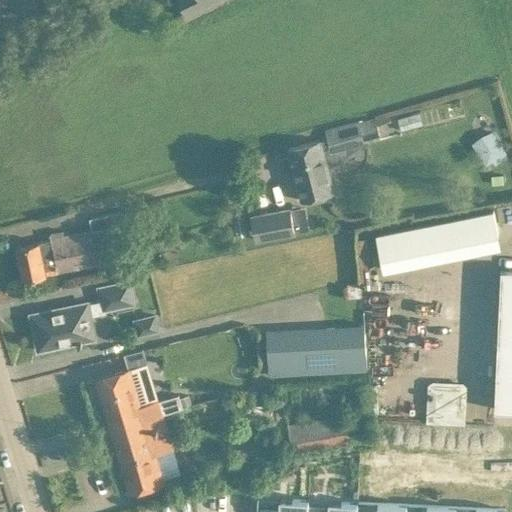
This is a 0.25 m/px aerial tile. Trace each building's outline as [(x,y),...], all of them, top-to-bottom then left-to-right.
[(221,0),(178,0),(187,17),(221,0)] [(327,138),(319,140),(289,148),(303,200),(333,192),(327,169),(362,142),(362,139),(379,134),(375,116),(325,129),(327,138)] [(472,142),(485,166),(493,161),(495,165),(509,157),(493,130),(472,142)] [(304,206),(291,209),(251,216),(256,240),(295,232),(309,229),(304,206)] [(492,209),(373,228),(379,266),(498,246),(492,209)] [(51,239),(17,245),(24,279),(98,263),(98,261),(111,258),(108,241),(114,240),(111,226),(123,224),(120,211),(89,218),(91,230),(63,236),(62,231),(50,234),(51,239)] [(494,409),(492,469),(511,470),(511,267),(501,267),(494,409)] [(89,302),(36,313),(40,333),(36,333),(40,351),(61,346),(61,344),(79,341),(79,344),(83,343),(83,341),(80,340),(77,327),(93,324),(91,315),(107,312),(107,308),(136,302),(131,280),(101,287),(103,299),(89,302)] [(137,320),(140,334),(160,329),(156,315),(137,320)] [(364,323),(267,328),(269,374),(367,369),(364,323)] [(116,372),(96,377),(114,435),(140,427),(138,422),(162,414),(172,411),(183,408),(180,398),(178,394),(141,405),(130,367),(116,372)] [(426,423),(466,423),(467,386),(464,382),(433,380),(428,384),(426,423)] [(189,395),(180,398),(183,408),(192,405),(189,395)] [(285,414),(292,453),(348,443),(343,414),(334,416),(332,405),(285,414)] [(140,427),(114,435),(131,490),(150,485),(163,481),(155,452),(172,447),(162,414),(138,422),(140,427)] [(240,511),(239,489),(213,491),(214,511),(240,511)] [(257,509),(256,511),(307,511),(308,502),(309,498),(280,496),(280,497),(279,510),(257,509)] [(357,511),(358,500),(329,499),(329,503),(308,502),(307,511),(357,511)] [(406,511),(407,503),(378,501),(377,511),(406,511)]
